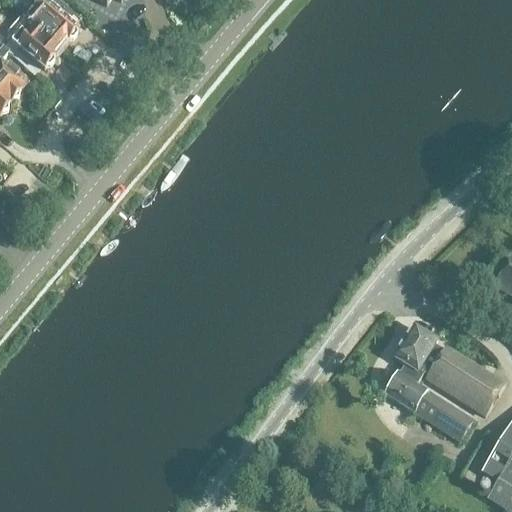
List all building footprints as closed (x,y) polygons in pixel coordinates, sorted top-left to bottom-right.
[(46,5),(29,25),(62,53),(65,49),(68,46),(67,45),(69,43),(73,43),(77,39),(77,35),(78,32),(46,5)] [(29,25),(12,45),(44,72),(46,70),(50,70),(54,65),(54,61),(55,59),(56,60),(62,53),(29,25)] [(0,97),(11,107),(13,104),(18,102),(20,97),(22,94),(19,91),(24,84),(18,79),(19,79),(9,71),(0,64),(8,55),(0,47),(0,97)] [(0,119),(2,117),(8,115),(9,109),(11,107),(0,97),(0,119)] [(511,265),(509,264),(494,292),(511,301),(511,265)] [(399,377),(385,399),(460,446),(474,424),(416,388),(424,377),(428,379),(425,383),(485,420),(505,388),(445,351),(443,354),(434,349),(436,345),(413,331),(393,362),(407,371),(402,379),(399,377)] [(480,492),(511,439),(492,427),(460,481),(480,492)] [(509,464),(486,501),(503,511),(511,511),(511,439),(502,455),(509,464)]
